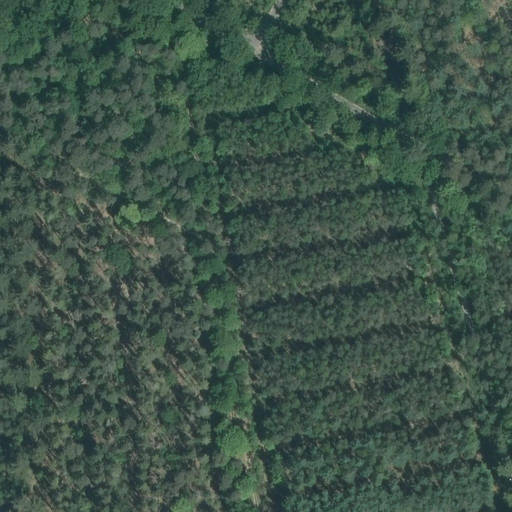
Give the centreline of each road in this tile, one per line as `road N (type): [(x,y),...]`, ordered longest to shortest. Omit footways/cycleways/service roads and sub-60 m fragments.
road 1 (unclassified): [(511,463),(418,145)]
road 2 (unclassified): [(418,145),(253,50)]
